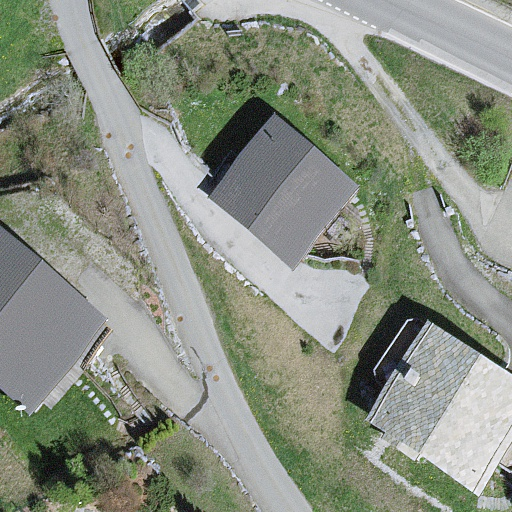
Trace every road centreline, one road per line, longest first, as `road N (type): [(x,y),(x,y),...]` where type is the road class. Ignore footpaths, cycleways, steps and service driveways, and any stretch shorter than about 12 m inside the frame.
road 1 (residential): [(68,0),(189,335),(275,511)]
road 2 (secondary): [(387,0),(511,59)]
